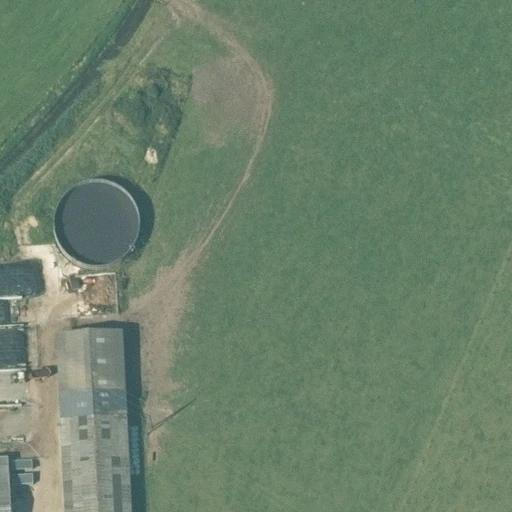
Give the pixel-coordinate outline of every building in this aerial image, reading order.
[(131,256),(132,189),(67,189),(67,255),(131,256)] [(0,292),(31,291),(30,264),(0,265),(0,292)] [(0,366),(21,366),(19,330),(0,331),(0,366)] [(119,338),(58,341),(61,401),(122,398),(119,338)] [(68,402),(68,417),(124,415),(123,400),(68,402)] [(127,511),(123,420),(63,423),(66,511),(127,511)] [(8,511),(6,463),(0,462),(0,511),(8,511)]
